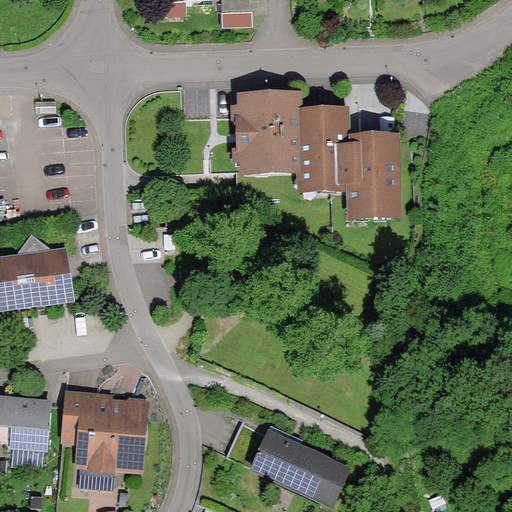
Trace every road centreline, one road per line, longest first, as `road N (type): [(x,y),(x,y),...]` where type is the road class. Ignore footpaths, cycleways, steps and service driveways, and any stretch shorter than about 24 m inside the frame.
road 1 (residential): [(102,73),(113,223),(129,295),(184,427),(180,495),(170,511)]
road 2 (residential): [(102,73),(401,50),(511,14)]
